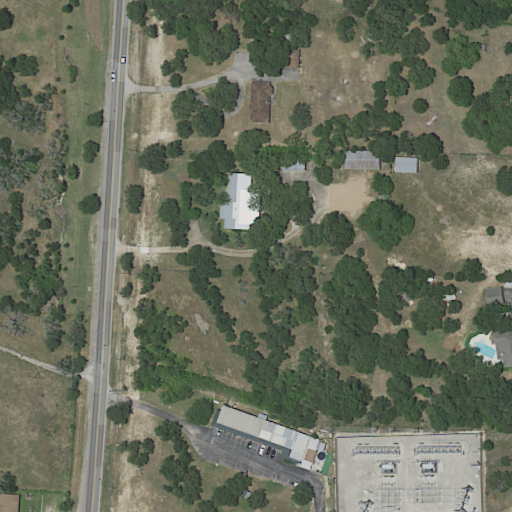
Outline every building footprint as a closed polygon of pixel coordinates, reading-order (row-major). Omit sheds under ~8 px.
[(304,69),(287,69),(288,50),(304,50),(304,69)] [(273,103),(273,123),(255,123),(255,115),(254,115),(254,100),(255,100),(255,83),(274,83),(274,87),(275,87),(276,89),(276,94),(275,96),(273,96),(273,103)] [(386,159),(385,170),(350,170),(350,151),(386,151),(386,159)] [(399,172),(399,157),(421,158),(421,173),(399,172)] [(311,159),(310,172),(281,171),(282,159),(311,159)] [(238,174),(255,175),(254,190),(265,190),(263,225),(253,225),(253,230),(229,229),(229,219),(225,218),(226,202),(230,202),(231,189),(232,189),(233,173),(238,174)] [(504,289),(506,305),(489,307),(487,290),(503,288),(504,289)] [(415,300),(408,303),(404,292),(412,290),(415,300)] [(511,366),(506,367),(505,359),(499,360),(497,343),(492,344),(491,334),(511,331),(510,315),(511,314),(511,366)] [(317,451),(311,470),(297,465),(298,464),(282,458),(284,452),(212,426),(218,409),(222,410),(224,404),(260,418),(262,414),(270,417),(269,421),(313,436),(309,448),(317,451)] [(327,444),(325,451),(319,449),(321,442),(327,444)] [(252,493),(249,500),(242,497),(245,490),(252,493)] [(24,495),(22,511),(0,511),(0,502),(1,493),(24,495)]
